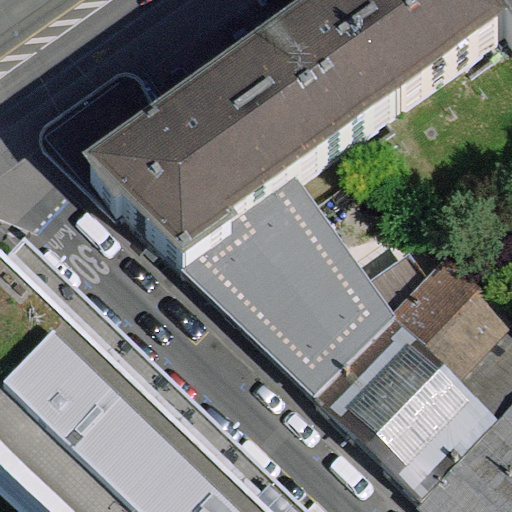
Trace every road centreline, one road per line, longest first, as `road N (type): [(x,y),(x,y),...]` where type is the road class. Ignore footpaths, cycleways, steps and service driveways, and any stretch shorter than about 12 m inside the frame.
road 1 (residential): [(0,177),(348,511)]
road 2 (secondary): [(0,102),(143,0)]
